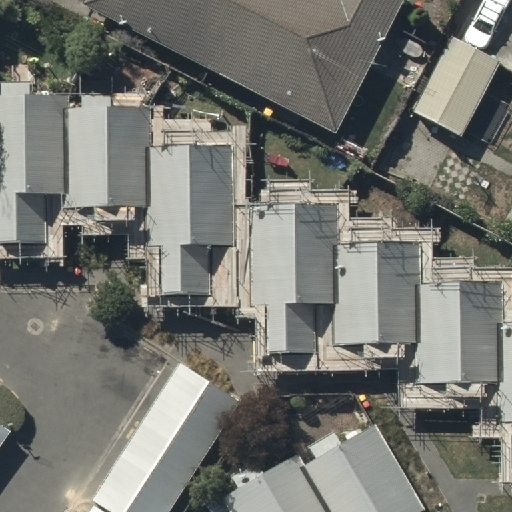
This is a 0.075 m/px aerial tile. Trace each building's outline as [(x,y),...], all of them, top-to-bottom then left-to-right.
[(82,0),(211,65),(244,0),(82,0)] [(244,0),(211,65),(336,128),(398,0),(244,0)] [(498,56),(449,31),(413,103),(461,127),(498,56)] [(40,185),(66,185),(64,104),(64,90),(0,90),(0,236),(41,236),(40,185)] [(66,199),(146,198),(145,141),(146,103),(64,104),(66,185),(66,199)] [(208,242),(233,242),(233,141),(145,141),(146,198),(146,241),(161,241),(161,290),(208,289),(208,242)] [(312,300),(334,300),(334,241),(334,203),(250,203),(250,300),(265,300),(265,348),(312,348),(312,300)] [(334,341),(418,340),(418,282),(417,240),(334,241),(334,300),(334,341)] [(419,378),(499,377),(499,315),(499,281),(418,282),(418,340),(419,378)] [(511,315),(499,315),(499,377),(500,413),(511,412),(511,315)] [(165,511),(240,400),(179,360),(90,494),(116,511),(165,511)] [(0,440),(10,427),(0,419),(0,440)] [(413,511),(423,507),(374,419),(300,461),(328,511),(413,511)] [(328,511),(300,461),(295,452),(224,492),(235,511),(328,511)]
